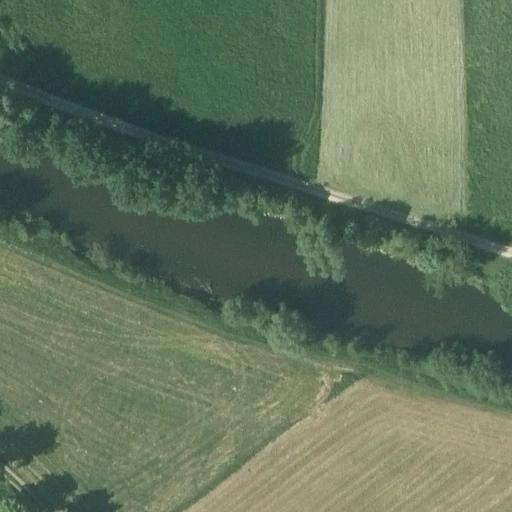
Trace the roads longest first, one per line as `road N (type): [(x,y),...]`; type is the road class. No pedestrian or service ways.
road 1 (track): [(511,421),(420,405),(319,374),(0,249)]
road 2 (track): [(0,84),(232,174),(511,253)]
